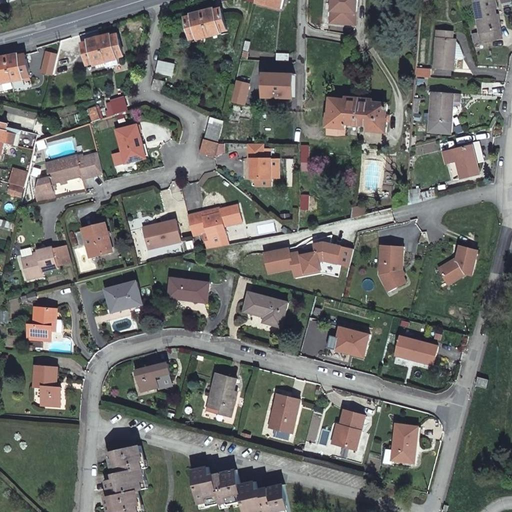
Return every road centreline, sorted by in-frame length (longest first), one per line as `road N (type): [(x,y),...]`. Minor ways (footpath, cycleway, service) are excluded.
road 1 (residential): [(459,409),(195,337),(157,337),(108,353),(92,416)]
road 2 (residential): [(414,511),(92,416)]
road 3 (residential): [(105,187),(185,168),(196,116),(145,95),(159,0)]
road 4 (residential): [(459,409),(510,209),(508,190)]
road 5 (residential): [(152,0),(0,42)]
